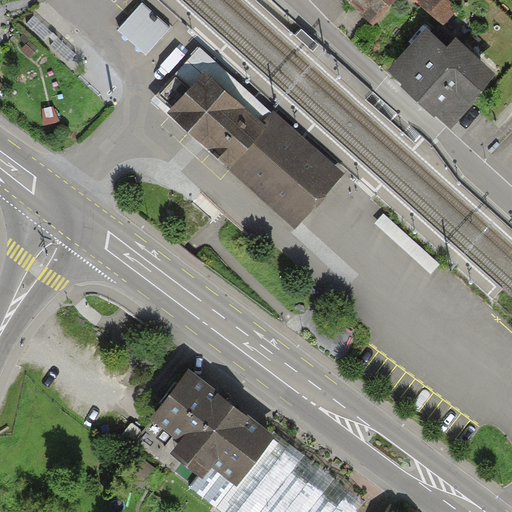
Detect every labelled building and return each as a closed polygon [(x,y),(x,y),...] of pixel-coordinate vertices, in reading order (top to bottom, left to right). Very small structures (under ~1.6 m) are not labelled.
[(409,0),(348,0),(384,30),(409,0)] [(143,1),(118,29),(147,54),(172,27),(143,1)] [(302,25),(296,32),(314,49),(320,42),(302,25)] [(496,86),(429,30),(394,71),(461,128),(496,86)] [(211,152),(216,147),(175,111),(213,69),(335,177),(297,219),(230,159),(225,164),(296,227),(344,173),(201,46),(152,100),(211,152)] [(297,219),(335,177),(213,69),(175,111),(216,147),(230,159),(297,219)] [(278,434),(194,373),(158,422),(212,462),(191,491),(220,511),(351,511),(300,474),(307,465),(273,440),(278,434)]
